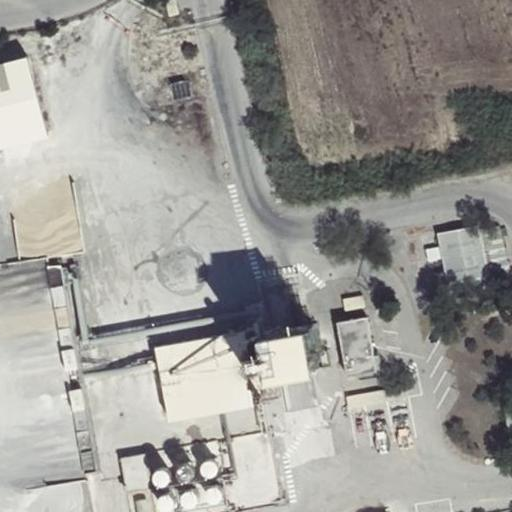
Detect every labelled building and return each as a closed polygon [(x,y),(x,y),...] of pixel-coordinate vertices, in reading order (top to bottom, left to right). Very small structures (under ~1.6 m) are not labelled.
[(169,0),(165,1),(169,16),(179,14),(175,0),(169,0)] [(29,66),(0,72),(0,161),(49,150),(29,66)] [(478,228),(436,236),(438,244),(446,288),(488,281),(479,232),(478,228)] [(499,229),(479,232),(488,281),(446,288),(438,244),(426,246),(436,301),(498,289),(496,279),(508,277),(499,229)] [(361,310),(359,299),(339,302),(341,314),(361,310)] [(373,374),(363,320),(334,325),(344,380),(373,374)] [(244,363),(268,359),(263,332),(265,331),(264,325),(155,345),(169,419),(251,404),(244,363)] [(271,375),(312,367),(303,325),(265,331),(263,332),(271,375)] [(511,401),(498,404),(506,445),(511,443),(511,401)] [(143,454),(119,458),(125,493),(150,488),(143,454)]
